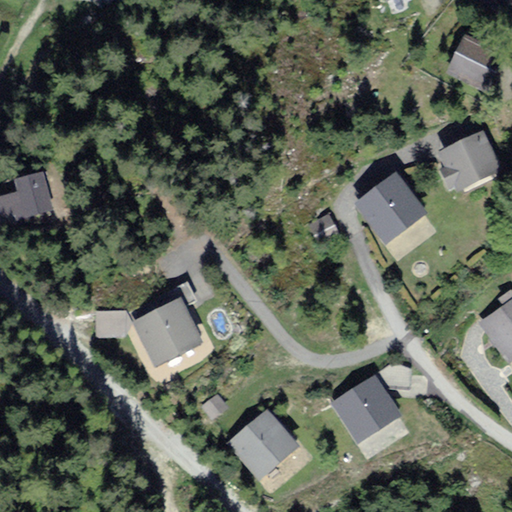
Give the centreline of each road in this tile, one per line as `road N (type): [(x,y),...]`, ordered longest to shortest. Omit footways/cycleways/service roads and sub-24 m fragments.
road 1 (residential): [(430,150),(382,171),(346,211),(403,338)]
road 2 (residential): [(213,250),(303,357),(354,359),(403,338)]
road 3 (track): [(0,280),(156,436)]
road 4 (residential): [(403,338),(454,400),(511,438)]
